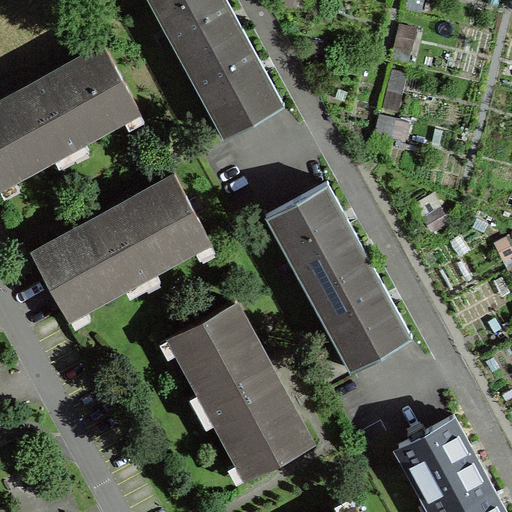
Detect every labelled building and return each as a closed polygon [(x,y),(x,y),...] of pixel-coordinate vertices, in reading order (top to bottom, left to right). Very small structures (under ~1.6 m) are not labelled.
[(228,0),(149,0),(223,135),(284,102),(228,0)] [(102,44),(0,99),(0,187),(139,111),(102,44)] [(29,250),(66,318),(207,243),(170,175),(29,250)] [(329,186),(267,219),(351,372),(413,338),(329,186)] [(235,306),(170,342),(244,478),(310,442),(235,306)] [(507,511),(451,412),(394,443),(432,511),(507,511)] [(334,511),(359,511),(354,502),(334,511)]
